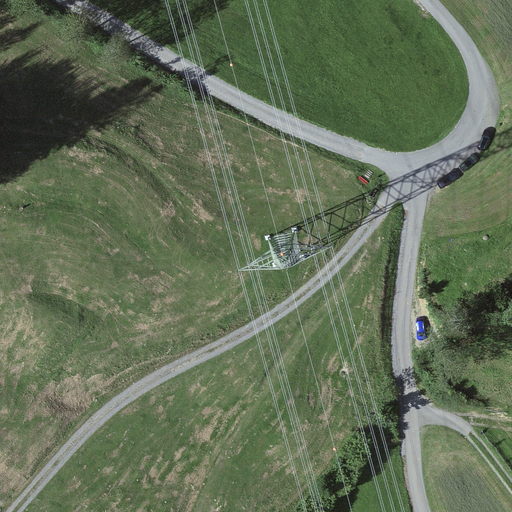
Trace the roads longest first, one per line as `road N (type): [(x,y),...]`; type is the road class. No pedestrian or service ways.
road 1 (track): [(8,511),(112,400),(276,318),(376,218)]
road 2 (track): [(411,175),(260,111),(56,0)]
road 3 (track): [(376,218),(356,277),(238,426),(200,511)]
road 4 (track): [(422,511),(403,369),(411,175)]
road 5 (track): [(422,0),(476,61),(482,100),(472,136),(411,175)]
road 6 (track): [(407,408),(462,426),(511,485)]
